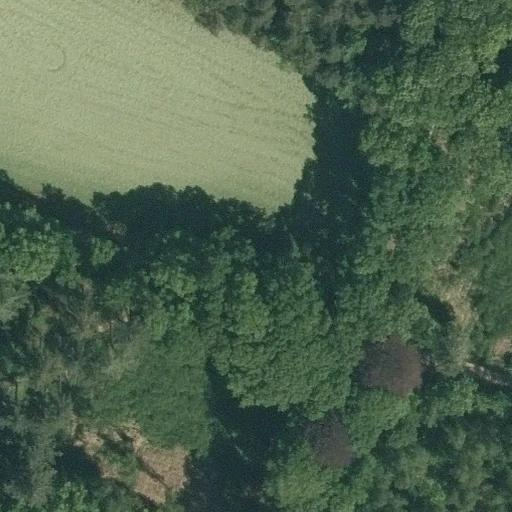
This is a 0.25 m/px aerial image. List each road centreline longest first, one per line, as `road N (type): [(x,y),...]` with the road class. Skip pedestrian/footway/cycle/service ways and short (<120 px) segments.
road 1 (track): [(0,219),(338,321)]
road 2 (track): [(443,0),(338,321)]
road 3 (track): [(338,321),(280,511)]
road 4 (track): [(338,321),(511,370)]
